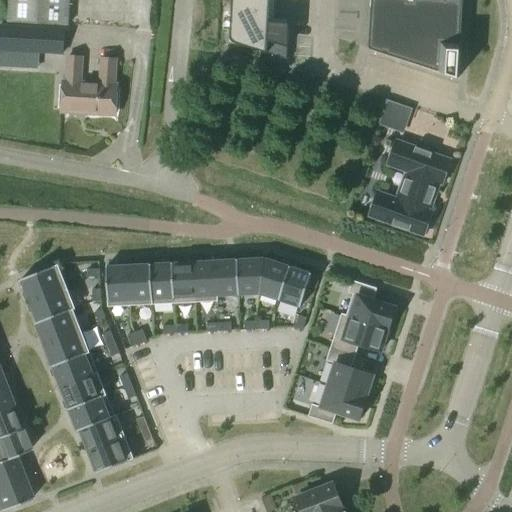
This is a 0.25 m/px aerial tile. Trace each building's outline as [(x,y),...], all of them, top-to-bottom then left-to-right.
[(9,0),(8,22),(67,25),(68,0),(9,0)] [(274,0),(236,0),(234,42),(290,60),(292,29),(292,25),(273,24),(274,0)] [(371,0),(368,49),(458,78),(462,0),(371,0)] [(63,29),(0,25),(0,66),(13,67),(14,52),(37,53),(62,54),(63,29)] [(114,115),(116,85),(114,85),(115,61),(101,60),(100,84),(80,83),(82,59),(68,58),(66,83),(64,83),(62,112),(114,115)] [(405,106),(384,99),(380,111),(401,118),(405,106)] [(423,235),(432,211),(430,210),(439,183),(441,184),(450,160),(397,141),(394,149),(391,148),(388,156),(391,157),(388,165),(412,173),(402,201),(379,192),(376,200),(373,199),(370,207),(373,208),(370,216),(423,235)] [(238,295),(259,294),(264,258),(237,260),(238,295)] [(259,294),(279,300),(290,266),(264,258),(259,294)] [(218,296),(238,295),(237,260),(215,261),(217,296),(218,296)] [(218,301),(218,296),(217,296),(215,261),(193,262),(195,302),(218,301)] [(174,303),(195,302),(193,262),(172,263),(174,303)] [(152,305),(174,303),(172,263),(150,264),(152,305)] [(130,306),(152,305),(150,264),(128,265),(130,306)] [(20,280),(29,302),(66,287),(58,265),(20,280)] [(108,307),(130,306),(128,265),(106,266),(106,269),(107,281),(107,293),(108,307)] [(290,266),(279,300),(300,307),(311,273),(290,266)] [(91,270),(91,280),(99,279),(99,269),(91,270)] [(99,279),(91,280),(92,290),(100,289),(99,279)] [(353,294),(346,315),(346,316),(387,329),(387,330),(388,331),(396,307),(373,300),(376,288),(352,280),(348,293),(353,294)] [(29,302),(37,322),(37,324),(73,310),(75,309),(66,287),(29,302)] [(35,323),(43,345),(81,331),(73,310),(37,324),(37,322),(35,323)] [(106,321),(102,310),(94,313),(98,324),(106,321)] [(341,314),(330,348),(355,356),(358,345),(380,352),(387,330),(387,329),(346,316),(346,315),(341,314)] [(298,316),(294,327),(302,330),(306,318),(298,316)] [(256,330),(256,321),(244,322),(244,330),(256,330)] [(268,321),(256,321),(256,330),(269,329),(268,321)] [(219,332),(218,323),(206,324),(206,332),(219,332)] [(230,323),(218,323),(219,332),(231,331),(230,323)] [(187,325),(175,326),(175,334),(187,333),(187,325)] [(175,334),(175,326),(163,326),(163,335),(175,334)] [(142,330),(134,333),(139,344),(144,342),(146,341),(142,330)] [(43,345),(52,367),(89,352),(81,331),(43,345)] [(102,334),(107,345),(115,342),(110,331),(102,334)] [(139,344),(134,333),(127,336),(131,347),(139,344)] [(115,342),(107,345),(111,357),(119,353),(115,342)] [(335,363),(328,385),(365,397),(366,396),(373,375),(351,368),(355,356),(330,348),(326,360),(335,363)] [(52,367),(60,388),(98,373),(89,352),(52,367)] [(60,388),(68,410),(106,395),(98,373),(60,388)] [(119,377),(123,388),(131,385),(127,374),(119,377)] [(0,387),(0,411),(13,407),(5,385),(0,387)] [(131,385),(123,388),(128,399),(136,396),(131,385)] [(365,397),(328,385),(321,407),(312,404),(308,416),(333,424),(336,413),(359,420),(367,397),(366,396),(365,397)] [(77,432),(79,431),(115,417),(114,416),(106,395),(68,410),(77,432)] [(13,407),(0,411),(0,436),(21,428),(13,407)] [(79,431),(88,452),(125,437),(116,415),(114,416),(115,417),(79,431)] [(136,420),(140,431),(148,428),(144,417),(136,420)] [(0,436),(0,460),(15,455),(15,456),(30,450),(21,428),(0,436)] [(148,428),(140,431),(145,442),(153,439),(148,428)] [(125,437),(88,452),(96,473),(134,459),(125,437)] [(0,485),(23,477),(15,456),(15,455),(0,460),(0,485)] [(0,485),(0,511),(32,499),(23,477),(0,485)] [(326,511),(342,506),(339,497),(342,496),(337,484),(334,485),(333,483),(310,492),(306,480),(292,486),(302,511),(326,511)] [(270,494),(261,498),(266,511),(268,511),(276,509),(270,494)]
